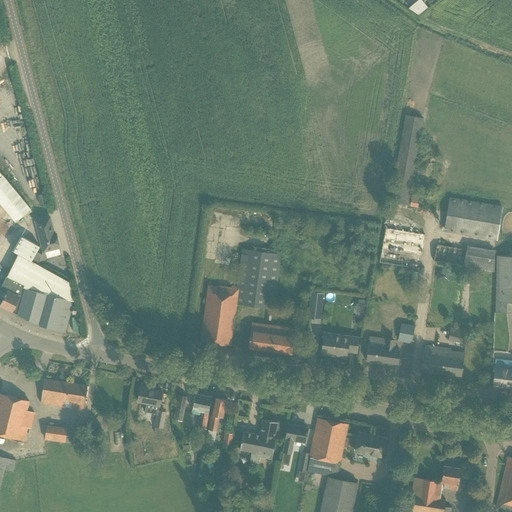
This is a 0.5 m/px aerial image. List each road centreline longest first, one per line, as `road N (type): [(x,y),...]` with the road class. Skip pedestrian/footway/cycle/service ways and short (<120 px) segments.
road 1 (unclassified): [(100,356),(7,0)]
road 2 (residential): [(232,382),(235,356),(413,382)]
road 3 (secondary): [(406,416),(232,382)]
road 4 (secondary): [(232,382),(100,356)]
